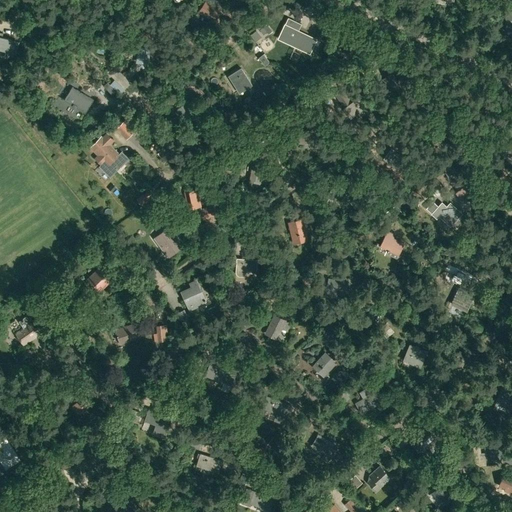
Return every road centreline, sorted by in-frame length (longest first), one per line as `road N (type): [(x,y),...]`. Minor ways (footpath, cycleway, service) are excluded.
road 1 (track): [(132,160),(162,189),(386,24)]
road 2 (unclassified): [(511,84),(336,0)]
road 3 (track): [(286,0),(143,99)]
